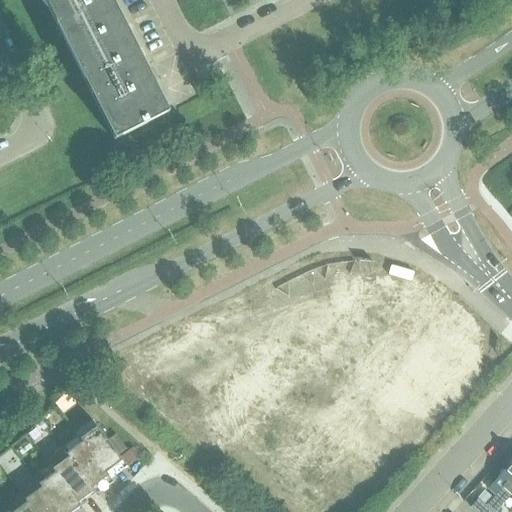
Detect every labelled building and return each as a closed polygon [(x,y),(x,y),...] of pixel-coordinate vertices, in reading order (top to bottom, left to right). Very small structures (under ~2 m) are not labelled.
[(49,0),(119,136),(163,114),(104,0),(49,0)] [(174,356),(126,409),(158,438),(174,421),(181,427),(198,409),(191,403),(206,385),(174,356)] [(367,451),(359,460),(376,475),(361,492),(377,506),(475,397),(459,382),(384,466),(367,451)] [(71,391),(58,401),(67,412),(79,402),(71,391)] [(78,435),(83,442),(105,472),(122,460),(92,420),(75,433),(77,436),(78,435)] [(108,476),(105,472),(83,442),(78,435),(77,436),(62,448),(64,451),(91,488),(108,476)] [(58,464),(52,469),(54,472),(77,504),(94,491),(91,488),(64,451),(54,458),(58,464)] [(495,511),(510,496),(511,493),(511,461),(487,489),(495,495),(485,506),(478,500),(470,508),(474,511),(495,511)] [(39,484),(42,487),(59,511),(71,511),(79,506),(77,504),(54,472),(52,469),(50,466),(41,473),(45,479),(39,484)] [(226,475),(212,491),(235,511),(267,511),(252,498),(267,481),(258,473),(243,490),(226,475)] [(26,499),(28,502),(35,511),(59,511),(42,487),(26,499)] [(14,511),(35,511),(28,502),(14,511)]
